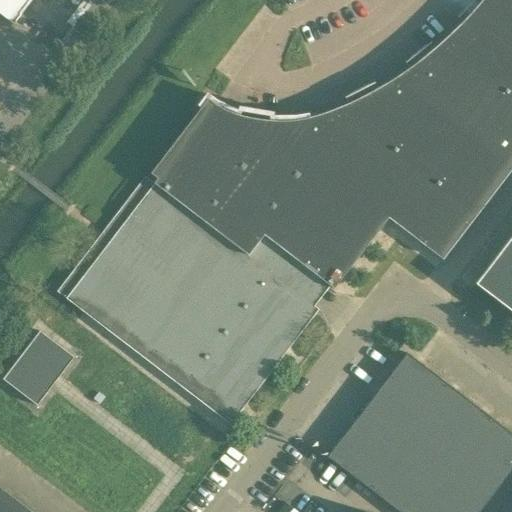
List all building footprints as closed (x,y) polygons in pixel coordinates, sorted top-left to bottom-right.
[(0,0),(0,14),(13,24),(31,0),(0,0)] [(511,0),(480,0),(477,5),(473,9),(466,17),(458,26),(449,34),(440,43),(432,50),(423,57),(414,64),(406,70),(396,77),(387,82),(378,88),(368,94),(360,98),(355,100),(347,104),(341,107),(329,111),(323,113),(315,115),(305,118),(301,119),(295,120),(288,121),(281,121),(276,121),(268,121),(259,120),(253,119),(244,117),(236,114),(230,112),(217,108),(207,100),(150,174),(156,179),(153,183),(153,184),(65,299),(229,425),(318,310),(388,219),(442,260),(511,168),(511,0)] [(511,234),(474,284),(511,313),(511,234)] [(6,378),(40,404),(78,355),(43,329),(6,378)] [(388,505),(393,497),(467,401),(406,353),(326,457),(388,505)] [(511,434),(467,401),(393,497),(388,505),(397,511),(479,511),(511,470),(511,434)] [(30,511),(0,488),(0,511),(30,511)]
